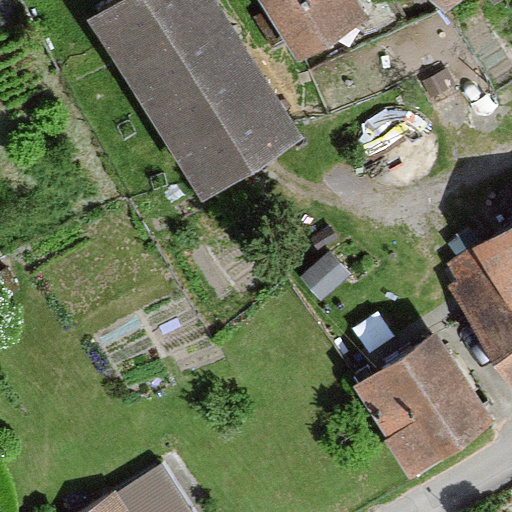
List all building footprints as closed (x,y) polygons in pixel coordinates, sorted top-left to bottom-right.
[(288,137),(205,0),(146,0),(106,24),(205,187),(288,137)] [(267,0),(299,54),(364,15),(354,0),(267,0)] [(501,0),(436,0),(446,13),(462,0),(492,0),(496,4),(501,0)] [(511,209),(477,232),(488,250),(449,275),(511,375),(511,209)] [(482,423),(433,341),(363,384),(412,465),(482,423)] [(197,511),(156,448),(111,478),(132,511),(197,511)] [(132,511),(111,478),(61,509),(62,511),(132,511)] [(62,511),(61,509),(54,499),(33,511),(62,511)]
